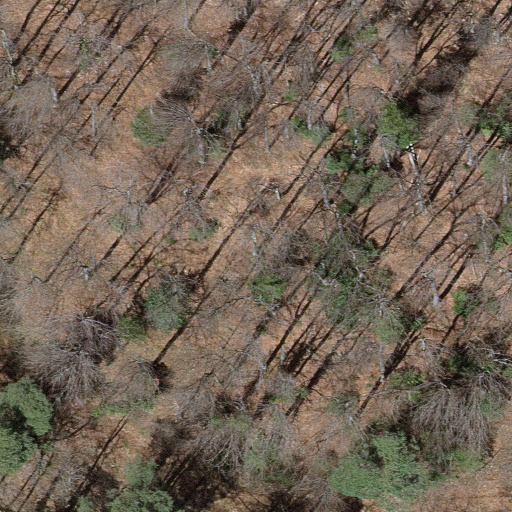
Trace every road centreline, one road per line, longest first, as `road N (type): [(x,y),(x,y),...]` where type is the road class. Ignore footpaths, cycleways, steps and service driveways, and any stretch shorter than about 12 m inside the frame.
road 1 (track): [(215,499),(511,493)]
road 2 (track): [(215,499),(109,447),(0,361)]
